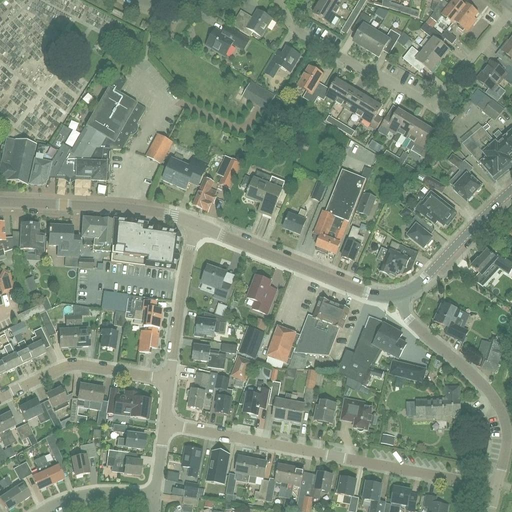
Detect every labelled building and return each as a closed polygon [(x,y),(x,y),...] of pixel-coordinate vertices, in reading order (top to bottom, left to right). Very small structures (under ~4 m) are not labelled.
[(341,7),(328,0),(321,0),(318,6),(335,16),(341,7)] [(383,1),(382,7),(389,9),(390,4),(390,3),(390,0),(385,0),(385,1),(383,1)] [(452,24),(465,8),(456,0),(445,14),(438,8),(434,13),(430,19),(437,24),(442,16),(452,24)] [(433,0),(433,2),(431,11),(434,13),(438,8),(442,3),(440,3),(439,0),(433,0)] [(390,4),(389,9),(399,13),(400,7),(390,4)] [(335,16),(318,6),(313,15),(330,25),(335,16)] [(465,8),(452,24),(454,22),(459,26),(457,28),(462,32),(464,30),(467,32),(472,26),(471,25),(475,20),(473,19),(477,14),(467,6),(465,8)] [(357,7),(352,14),(357,17),(361,10),(357,7)] [(400,7),(399,13),(409,16),(411,10),(400,7)] [(122,20),(124,15),(114,10),(111,15),(122,20)] [(411,10),(409,16),(417,18),(419,12),(411,10)] [(236,19),(231,27),(250,38),(253,33),(261,38),(271,20),(257,12),(250,23),(244,20),(242,23),(236,19)] [(352,25),(357,17),(352,14),(347,22),(352,25)] [(353,43),(366,51),(376,34),(367,28),(372,20),(362,14),(356,25),(362,29),(353,43)] [(341,32),(346,35),(351,27),(346,24),(341,32)] [(425,24),(420,30),(433,40),(425,50),(440,62),(449,51),(441,45),(445,39),(442,37),(425,24)] [(243,52),(250,41),(227,27),(223,34),(215,30),(206,46),(225,58),(232,45),(243,52)] [(393,47),(400,37),(391,31),(386,39),(376,34),(366,51),(379,59),(388,44),(393,47)] [(446,31),(442,37),(445,39),(452,45),(456,40),(446,31)] [(504,64),(509,68),(511,70),(511,38),(509,43),(508,42),(501,52),(508,58),(504,64)] [(256,55),(264,59),(263,63),(268,65),(274,54),(260,47),(256,55)] [(431,73),(440,62),(425,50),(421,55),(412,48),(403,60),(413,68),(418,62),(431,73)] [(276,54),(268,67),(264,74),(273,79),(280,67),(290,73),(300,57),(286,49),(281,57),(276,54)] [(511,70),(509,68),(504,74),(491,63),(486,69),(487,70),(484,74),(483,73),(478,80),(479,81),(478,82),(479,82),(478,83),(484,88),(484,87),(493,93),(504,80),(511,86),(511,85),(511,70)] [(318,98),(324,88),(318,84),(323,76),(309,68),(298,86),(307,92),(303,99),(314,105),(318,98)] [(91,182),(108,182),(109,150),(122,151),(145,109),(137,104),(118,93),(125,81),(116,76),(109,88),(108,87),(83,130),(85,131),(72,153),(69,151),(66,156),(59,171),(57,176),(57,179),(91,181),(91,182)] [(335,103),(345,86),(336,80),(330,91),(324,88),(318,98),(323,102),(326,98),(335,103)] [(275,96),(257,86),(252,83),(244,97),(267,110),(275,96)] [(344,109),(354,91),(345,86),(335,103),(344,109)] [(353,114),(364,97),(354,91),(344,109),(353,114)] [(362,120),(373,103),(364,97),(353,114),(362,120)] [(503,111),(492,102),(483,113),(494,122),(503,111)] [(382,108),(373,103),(362,120),(371,125),(370,127),(376,131),(382,120),(377,117),(382,108)] [(393,120),(387,116),(378,132),(386,137),(391,130),(397,133),(407,116),(398,111),(393,120)] [(407,116),(397,133),(392,141),(397,144),(401,136),(406,139),(416,122),(407,116)] [(333,127),(336,122),(328,117),(325,122),(333,127)] [(342,132),(346,127),(336,122),(333,127),(342,132)] [(411,152),(414,147),(425,127),(416,122),(406,139),(411,141),(406,149),(411,152)] [(52,146),(64,153),(76,133),(64,126),(52,146)] [(346,127),(342,132),(351,138),(354,132),(346,127)] [(432,131),(425,127),(414,147),(423,152),(420,157),(426,160),(435,145),(430,142),(435,133),(432,131)] [(511,132),(504,139),(497,130),(492,134),(499,143),(496,145),(481,128),(462,144),(479,165),(478,165),(485,173),(487,171),(492,178),(510,163),(511,162),(511,160),(511,132)] [(161,165),(172,143),(158,135),(146,157),(161,165)] [(0,179),(27,186),(35,145),(5,140),(0,165),(0,179)] [(373,141),(371,146),(382,151),(385,146),(373,141)] [(50,167),(59,171),(66,156),(46,146),(45,148),(37,147),(29,186),(43,187),(45,186),(47,182),(50,167)] [(392,162),(395,157),(386,152),(383,157),(392,162)] [(458,170),(463,163),(452,155),(447,162),(458,170)] [(218,175),(224,178),(220,185),(229,189),(241,164),(226,157),(218,175)] [(395,157),(392,162),(401,168),(404,163),(395,157)] [(194,159),(190,168),(172,161),(163,182),(186,191),(190,183),(198,187),(208,165),(194,159)] [(481,190),(480,188),(481,187),(467,174),(466,175),(461,170),(448,183),(454,188),(453,189),(467,202),(476,192),(479,193),(481,190)] [(324,253),(327,254),(327,252),(335,255),(348,223),(349,223),(366,181),(343,171),(326,213),(323,212),(313,235),(320,238),(316,248),(317,248),(316,250),(317,250),(319,252),(321,252),(322,253),(324,253)] [(441,194),(445,187),(432,179),(432,180),(426,177),(425,179),(420,176),(417,180),(441,194)] [(269,185),(255,180),(254,180),(246,177),(242,187),(250,190),(250,192),(249,191),(246,199),(255,202),(255,201),(266,206),(263,214),(271,218),(285,183),(272,178),(269,185)] [(215,205),(218,198),(216,197),(217,193),(210,190),(214,183),(206,179),(202,187),(202,186),(193,206),(209,213),(213,204),(215,205)] [(409,189),(416,193),(425,198),(430,189),(414,180),(409,189)] [(312,199),(319,202),(326,186),(318,183),(312,199)] [(368,217),(376,199),(367,195),(367,196),(363,194),(356,212),(368,217)] [(423,201),(416,210),(432,223),(434,220),(444,228),(456,213),(439,200),(431,194),(425,202),(423,201)] [(304,221),(307,213),(301,211),(298,219),(289,215),(283,229),(300,236),(306,222),(304,221)] [(428,246),(432,241),(431,240),(432,239),(423,232),(423,229),(427,225),(416,216),(407,228),(412,232),(408,237),(423,249),(426,245),(428,246)] [(92,251),(111,253),(113,221),(82,219),(81,239),(83,239),(83,246),(93,247),(92,251)] [(159,232),(158,234),(153,233),(153,231),(145,230),(146,226),(113,221),(111,253),(110,263),(141,267),(142,262),(146,262),(145,268),(174,271),(175,261),(173,260),(173,255),(176,255),(178,239),(178,238),(177,239),(173,238),(174,234),(174,233),(173,234),(159,232)] [(38,226),(21,226),(20,242),(12,242),(13,250),(35,251),(35,258),(42,258),(43,236),(37,235),(38,226)] [(71,243),(72,229),(58,228),(58,227),(48,227),(48,234),(49,234),(48,246),(58,247),(57,254),(70,254),(70,258),(78,258),(79,244),(71,243)] [(357,236),(360,231),(353,228),(348,243),(342,258),(341,260),(348,263),(349,261),(354,263),(364,239),(357,236)] [(393,242),(385,262),(380,272),(395,278),(407,273),(412,270),(419,253),(408,249),(406,248),(407,247),(393,242)] [(479,261),(472,268),(479,275),(480,276),(474,282),(481,288),(487,282),(482,278),(493,266),(498,270),(508,276),(511,269),(511,264),(506,261),(505,262),(498,258),(496,260),(487,252),(479,261)] [(78,269),(93,269),(93,261),(78,260),(78,269)] [(202,285),(212,289),(210,295),(215,296),(214,298),(225,302),(230,286),(223,283),(226,275),(220,273),(220,274),(216,273),(217,272),(215,272),(215,271),(207,269),(207,270),(204,278),(202,284),(202,285)] [(3,271),(0,277),(0,286),(2,295),(14,292),(10,274),(3,271)] [(246,280),(242,291),(249,294),(247,299),(255,302),(252,310),(271,317),(280,292),(271,288),(269,288),(271,283),(269,282),(269,283),(257,279),(258,278),(256,277),(254,283),(246,280)] [(163,282),(161,295),(175,297),(176,283),(163,282)] [(127,301),(125,314),(134,315),(144,316),(143,322),(143,328),(147,329),(146,334),(140,334),(138,354),(148,355),(148,353),(151,353),(151,350),(156,350),(158,335),(156,335),(157,330),(158,330),(161,312),(154,311),(155,305),(147,304),(147,299),(128,297),(127,301)] [(313,320),(339,330),(342,331),(349,310),(321,299),(314,318),(313,320)] [(463,343),(469,332),(460,328),(463,322),(458,319),(461,312),(443,304),(434,322),(448,329),(445,335),(463,343)] [(22,323),(44,312),(41,305),(17,317),(20,324),(22,323)] [(220,305),(218,316),(227,318),(230,307),(220,305)] [(48,337),(56,334),(45,313),(39,316),(44,328),(48,337)] [(123,329),(125,314),(115,313),(113,327),(123,329)] [(198,321),(197,329),(195,329),(193,338),(203,339),(204,337),(214,338),(214,334),(224,336),(227,321),(204,314),(203,322),(198,321)] [(72,316),(73,326),(81,326),(81,316),(73,316),(72,316)] [(303,371),(309,355),(313,356),(329,357),(339,330),(313,320),(314,318),(308,316),(300,336),(290,361),(289,365),(287,371),(303,371)] [(346,351),(337,375),(338,376),(347,379),(355,382),(361,385),(361,384),(369,370),(370,370),(373,371),(376,366),(375,365),(382,351),(398,360),(406,346),(398,342),(402,335),(384,325),(384,327),(381,326),(382,324),(370,320),(366,331),(363,330),(354,354),(347,351),(346,351)] [(22,323),(20,324),(16,326),(17,329),(19,334),(26,331),(22,323)] [(113,351),(116,334),(108,333),(110,325),(103,324),(101,337),(102,337),(100,349),(113,351)] [(16,326),(9,329),(13,337),(19,334),(17,329),(16,326)] [(73,326),(65,327),(66,332),(59,332),(60,349),(74,349),(73,326)] [(73,326),(74,349),(90,348),(89,331),(82,331),(81,326),(73,326)] [(300,336),(278,328),(271,346),(267,357),(289,365),(290,361),(300,336)] [(45,354),(42,347),(48,344),(41,329),(33,333),(36,338),(31,340),(34,346),(27,349),(32,360),(45,354)] [(253,359),(255,359),(264,334),(249,329),(240,354),(253,359)] [(487,343),(482,358),(497,363),(502,346),(496,344),(491,342),(487,341),(487,343)] [(17,345),(21,352),(14,355),(19,367),(32,360),(27,349),(23,342),(17,345)] [(222,345),(221,353),(236,355),(237,347),(222,345)] [(19,367),(14,355),(9,346),(3,348),(8,358),(1,362),(6,373),(19,367)] [(192,361),(205,363),(205,368),(222,370),(224,356),(219,355),(219,353),(210,352),(210,349),(194,347),(192,361)] [(245,382),(251,364),(239,359),(232,377),(245,382)] [(390,376),(423,384),(426,371),(393,363),(390,376)] [(370,370),(362,386),(366,389),(372,377),(382,380),(383,375),(373,371),(370,370)] [(310,383),(319,384),(320,373),(311,372),(310,383)] [(188,409),(202,411),(205,394),(204,393),(205,388),(214,389),(217,375),(208,374),(208,376),(197,374),(195,385),(199,385),(198,392),(192,391),(191,392),(189,392),(187,393),(186,397),(188,399),(190,399),(188,409)] [(217,375),(214,389),(222,391),(222,387),(228,388),(230,380),(217,377),(217,375)] [(272,383),(270,397),(278,399),(281,384),(272,383)] [(84,402),(89,403),(91,388),(79,386),(77,401),(78,401),(76,408),(83,410),(84,402)] [(104,390),(91,388),(89,403),(87,411),(99,413),(104,390)] [(417,418),(427,418),(435,418),(435,420),(443,420),(443,418),(445,418),(445,415),(453,415),(453,417),(460,417),(460,400),(458,400),(458,388),(447,389),(447,401),(445,401),(445,402),(426,403),(416,403),(417,418)] [(64,399),(68,397),(64,389),(60,391),(60,390),(46,396),(52,409),(46,412),(56,433),(63,430),(55,413),(68,407),(64,399)] [(257,389),(256,396),(246,394),(246,395),(243,394),(239,405),(244,406),(243,414),(251,416),(250,418),(256,419),(256,417),(258,417),(259,409),(265,410),(269,391),(257,389)] [(311,405),(314,391),(306,389),(303,404),(311,405)] [(116,415),(118,396),(117,396),(118,391),(109,390),(106,414),(113,415),(116,415)] [(232,392),(226,391),(224,398),(217,397),(216,406),(217,406),(216,414),(228,416),(231,400),(230,400),(232,392)] [(132,399),(133,394),(123,393),(122,397),(118,396),(116,415),(129,417),(132,399)] [(140,395),(133,394),(132,399),(129,417),(129,418),(146,421),(149,401),(139,400),(140,395)] [(286,422),(291,396),(285,395),(284,402),(278,401),(276,401),(275,408),(273,420),(286,422)] [(300,425),(304,406),(296,405),(297,397),(291,396),(286,422),(300,425)] [(345,400),(341,421),(355,423),(354,429),(357,430),(358,432),(360,433),(362,433),(363,433),(365,431),(368,432),(369,425),(373,426),(374,418),(371,417),(372,409),(364,408),(365,404),(345,400)] [(40,425),(46,422),(35,401),(19,409),(25,423),(36,418),(40,425)] [(332,425),(336,405),(321,402),(320,408),(317,407),(314,422),(332,425)] [(77,410),(70,409),(69,423),(76,423),(77,410)] [(0,418),(0,425),(10,446),(15,443),(9,431),(15,428),(8,414),(0,418)] [(103,428),(105,416),(98,414),(96,427),(103,428)] [(21,428),(26,440),(27,439),(30,447),(37,444),(27,424),(21,428)] [(0,439),(4,448),(10,446),(0,425),(0,439)] [(113,426),(112,433),(125,434),(126,428),(113,426)] [(26,440),(21,428),(15,430),(21,442),(26,440)] [(143,451),(144,437),(126,435),(126,441),(118,440),(117,447),(125,448),(125,449),(143,451)] [(56,465),(63,462),(56,448),(58,448),(52,436),(45,441),(47,444),(56,465)] [(86,460),(95,458),(92,445),(80,447),(82,457),(71,459),(75,478),(89,475),(86,460)] [(183,467),(189,469),(187,477),(196,478),(198,470),(202,452),(186,449),(183,467)] [(141,463),(127,461),(127,454),(108,452),(106,467),(116,469),(116,470),(117,470),(116,474),(139,477),(141,463)] [(32,475),(26,463),(27,462),(22,453),(14,457),(19,467),(26,479),(32,475)] [(213,454),(207,482),(223,485),(225,476),(229,457),(213,454)] [(51,469),(49,463),(47,464),(44,457),(39,459),(51,486),(63,481),(57,467),(51,469)] [(38,492),(51,486),(39,459),(34,461),(40,474),(32,478),(38,492)] [(248,485),(252,462),(238,459),(235,474),(243,475),(241,483),(248,485)] [(263,479),(266,465),(252,462),(248,485),(255,486),(257,478),(263,479)] [(26,479),(19,467),(13,470),(19,482),(26,479)] [(285,499),(291,469),(278,467),(275,483),(281,484),(278,498),(285,499)] [(293,486),(301,488),(304,472),(291,469),(285,499),(291,501),(293,486)] [(233,497),(237,476),(229,475),(225,495),(233,497)] [(332,477),(318,475),(315,489),(310,488),(310,489),(309,498),(312,498),(318,499),(320,492),(329,493),(332,477)] [(3,480),(7,487),(12,485),(7,477),(3,480)] [(355,511),(357,502),(351,500),(351,498),(353,498),(356,482),(341,479),(338,495),(344,496),(342,505),(349,506),(347,511),(355,511)] [(266,503),(269,485),(269,483),(262,482),(259,494),(255,493),(254,501),(266,503)] [(184,498),(196,500),(199,486),(185,483),(184,492),(185,492),(184,498)] [(383,511),(385,504),(378,502),(381,486),(366,483),(363,500),(371,502),(369,511),(383,511)] [(11,492),(18,505),(30,497),(22,485),(11,492)] [(269,485),(266,503),(271,504),(275,486),(269,485)] [(301,511),(306,489),(301,488),(296,511),(301,511)] [(306,489),(301,511),(309,511),(312,498),(309,498),(310,489),(306,489)] [(409,511),(413,511),(417,496),(410,494),(410,492),(394,489),(389,511),(398,511),(400,506),(407,507),(406,511),(409,511)] [(0,501),(6,511),(7,511),(18,505),(11,492),(0,499),(0,501)] [(436,499),(432,498),(426,497),(423,507),(430,509),(429,511),(446,511),(447,507),(434,504),(436,499)] [(196,500),(184,498),(182,506),(197,508),(198,500),(196,500)]
